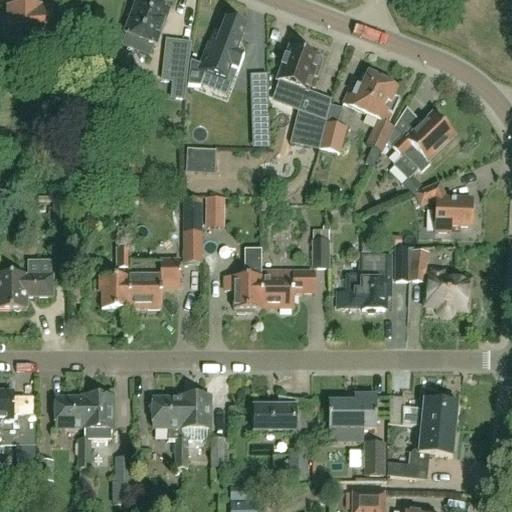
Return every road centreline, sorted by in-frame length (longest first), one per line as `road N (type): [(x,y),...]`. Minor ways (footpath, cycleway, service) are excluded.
road 1 (residential): [(511,363),(0,364)]
road 2 (tertiary): [(511,128),(498,103),(464,75),(273,0)]
road 3 (tertiary): [(497,511),(511,391)]
